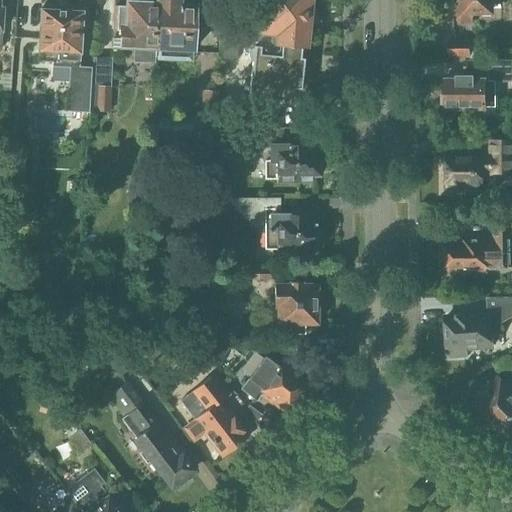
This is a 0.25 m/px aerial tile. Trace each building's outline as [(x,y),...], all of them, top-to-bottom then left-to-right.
[(158,4),(155,60),(192,62),(193,51),(194,51),(195,35),(205,35),(205,22),(195,22),(196,5),(181,4),(181,0),(157,0),(157,4),(158,4)] [(315,25),(316,15),(316,9),(311,7),(311,0),(249,0),(243,55),(248,56),(250,60),(254,63),(250,94),(267,92),(267,93),(270,95),(274,96),(277,96),(280,95),(282,94),(283,93),(285,91),(301,89),(304,59),(301,58),(302,46),(307,46),(309,24),(315,25)] [(457,0),(457,2),(459,2),(460,23),(474,23),(474,14),(494,14),(494,5),(503,5),(502,0),(457,0)] [(115,7),(113,30),(121,31),(120,48),(135,48),(134,61),(155,62),(155,60),(158,4),(157,4),(127,2),(126,8),(115,7)] [(39,51),(38,62),(53,62),(52,67),(70,68),(67,112),(89,113),(92,68),(80,67),(83,12),(41,9),(39,51)] [(471,61),(483,61),(483,46),(471,46),(471,41),(449,41),(450,58),(471,57),(471,61)] [(511,61),(483,61),(471,61),(465,61),(465,73),(511,72),(511,61)] [(474,77),(447,77),(447,110),(472,110),(472,114),(487,114),(487,110),(497,110),(497,79),(474,79),(474,77)] [(97,87),(96,111),(110,111),(111,87),(97,87)] [(203,116),(216,117),(218,92),(204,91),(202,116),(203,116)] [(216,129),(215,144),(215,149),(222,149),(222,144),(222,143),(269,142),(269,128),(246,129),(216,129)] [(491,157),(451,158),(450,187),(468,187),(468,193),(482,193),(483,173),(511,172),(511,142),(491,142),(491,157)] [(266,162),(266,179),(276,179),(276,183),(315,183),(315,145),(302,145),(290,145),(271,145),(271,162),(266,162)] [(21,186),(22,151),(7,150),(5,186),(21,186)] [(313,215),(281,215),(281,206),(274,206),(274,200),(275,200),(275,199),(232,198),(232,199),(238,199),(238,204),(237,205),(262,232),(267,232),(266,249),(278,249),(277,254),(316,255),(316,245),(320,245),(321,230),(317,230),(317,224),(313,224),(313,215)] [(448,251),(445,251),(445,266),(448,266),(448,271),(488,271),(488,268),(511,267),(511,225),(495,225),(495,244),(487,244),(487,241),(464,241),(465,245),(448,245),(448,251)] [(282,269),(258,269),(259,280),(274,280),(274,309),(278,309),(278,324),(290,324),(290,335),(306,335),(306,324),(317,324),(317,285),(304,285),(304,282),(289,282),(289,285),(282,285),(282,269)] [(489,314),(446,318),(448,350),(450,350),(451,358),(468,357),(467,349),(478,348),(479,350),(487,349),(488,347),(493,346),(492,328),(511,316),(511,297),(488,298),(489,314)] [(99,350),(119,377),(134,368),(113,338),(99,350)] [(143,356),(135,344),(124,352),(131,363),(143,356)] [(511,358),(511,356),(493,364),(499,376),(511,369),(511,358)] [(298,394),(300,396),(307,389),(304,386),(307,382),(284,366),(282,369),(266,357),(242,390),(258,402),(264,395),(286,411),(298,394)] [(181,401),(196,422),(186,430),(194,441),(205,433),(223,458),(249,439),(222,402),(231,395),(215,375),(181,401)] [(495,425),(511,407),(511,384),(509,387),(499,378),(492,386),(490,384),(479,395),(481,397),(474,404),(495,425)] [(127,383),(110,395),(125,416),(117,422),(126,434),(131,431),(143,447),(138,451),(146,461),(151,458),(172,486),(192,470),(127,383)] [(511,407),(495,425),(511,442),(511,407)] [(62,428),(69,437),(68,438),(81,455),(93,446),(80,429),(79,430),(72,420),(62,428)] [(31,499),(0,459),(0,483),(19,508),(31,499)] [(66,490),(71,496),(83,511),(121,511),(101,486),(104,482),(94,469),(66,490)] [(83,511),(71,496),(56,508),(56,509),(52,511),(83,511)]
